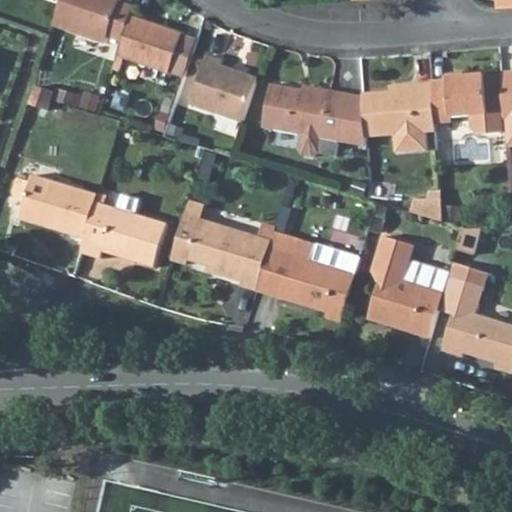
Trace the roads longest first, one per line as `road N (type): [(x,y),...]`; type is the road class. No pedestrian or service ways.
road 1 (tertiary): [(35,388),(284,390),(382,409),(511,449)]
road 2 (residential): [(447,28),(321,32),(271,22),(223,0)]
road 3 (residential): [(35,388),(34,319),(26,298),(0,278)]
